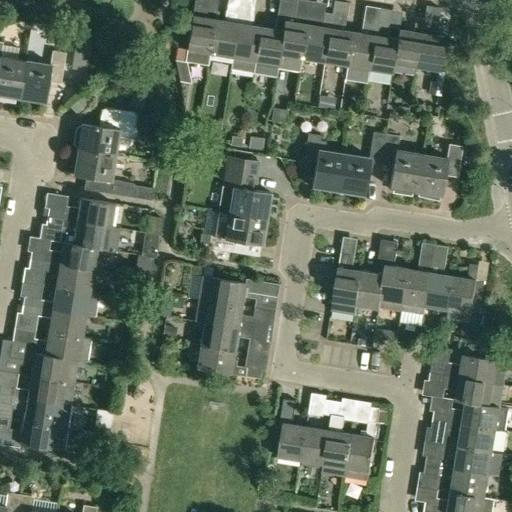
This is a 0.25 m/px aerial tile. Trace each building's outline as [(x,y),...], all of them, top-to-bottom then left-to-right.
[(202,0),(193,0),(184,61),(207,65),(208,60),(209,55),(214,20),(205,18),(205,15),(200,14),(202,0)] [(208,60),(230,63),(230,58),(240,0),(226,0),(225,9),(230,13),(228,22),(223,21),(214,20),(209,55),(208,60)] [(254,62),(260,27),(245,25),(247,15),(252,14),(254,0),(240,0),(230,58),(230,63),(228,70),(252,74),(254,62)] [(298,72),(300,59),(306,26),(291,23),(294,0),(278,0),(276,14),(284,16),(278,55),(276,65),(276,68),(298,72)] [(322,63),(345,66),(350,33),(342,31),(346,4),(332,1),(330,14),(322,63)] [(367,70),(377,9),(363,6),(358,34),(350,33),(345,66),(367,70)] [(414,68),(438,72),(443,37),(434,36),(439,8),(424,6),(422,19),(414,68)] [(390,74),(391,64),(396,39),(381,37),(385,10),(377,9),(367,70),(390,74)] [(306,26),(300,59),(322,63),(330,14),(323,13),(320,28),(316,27),(306,26)] [(276,65),(278,55),(284,16),(276,14),(274,29),(260,27),(254,62),(252,74),(274,77),(276,68),(276,65)] [(391,64),(414,68),(422,19),(415,17),(413,33),(397,30),(396,39),(391,64)] [(91,32),(77,30),(71,69),(85,71),(91,32)] [(0,41),(0,100),(11,103),(12,97),(17,98),(23,61),(17,60),(19,47),(0,44),(0,42),(0,41)] [(48,65),(23,61),(17,98),(42,103),(46,82),(59,84),(64,53),(50,51),(48,65)] [(74,148),(75,149),(113,155),(116,137),(128,139),(132,135),(133,131),(131,126),(132,115),(130,112),(104,108),(97,109),(98,110),(104,109),(106,112),(104,127),(79,123),(78,124),(73,128),(70,143),(74,148)] [(367,159),(342,155),(336,193),(362,197),(367,163),(379,165),(384,135),(371,132),(367,159)] [(310,189),(336,193),(342,155),(317,151),(320,136),(305,134),(301,165),(313,167),(310,189)] [(384,135),(379,165),(392,167),(388,188),(392,189),(391,194),(410,197),(411,192),(413,192),(420,154),(395,150),(398,137),(384,135)] [(420,154),(413,192),(417,193),(416,198),(435,201),(436,196),(439,196),(443,175),(455,177),(460,147),(447,145),(445,158),(420,154)] [(148,200),(150,188),(108,181),(113,155),(75,149),(70,175),(86,178),(84,190),(148,200)] [(254,181),(257,165),(258,164),(226,158),(217,212),(264,220),(269,194),(244,190),(246,179),(254,181)] [(44,217),(108,227),(111,204),(77,198),(75,209),(61,206),(60,211),(41,208),(40,216),(44,217)] [(200,235),(198,248),(199,248),(228,253),(238,255),(240,243),(260,246),(264,220),(217,212),(206,211),(202,235),(200,235)] [(117,229),(108,227),(44,217),(43,225),(64,229),(62,242),(70,243),(70,244),(94,248),(94,249),(104,251),(114,252),(117,229)] [(399,314),(406,270),(392,268),(396,244),(378,241),(375,260),(384,261),(376,310),(399,314)] [(27,260),(90,270),(100,272),(104,251),(94,249),(94,248),(70,244),(70,243),(62,242),(60,242),(58,256),(29,251),(27,260)] [(406,270),(399,314),(422,318),(424,307),(434,245),(421,243),(417,272),(406,270)] [(434,245),(424,307),(447,310),(453,277),(444,276),(448,247),(434,245)] [(329,312),(353,316),(354,307),(360,272),(345,270),(347,255),(338,254),(329,312)] [(27,260),(26,269),(55,273),(53,288),(87,293),(90,270),(27,260)] [(354,307),(376,310),(384,261),(375,260),(373,274),(360,272),(354,307)] [(447,310),(469,314),(471,300),(479,301),(482,282),(474,281),(477,266),(467,264),(465,279),(453,277),(447,310)] [(197,300),(204,301),(238,306),(240,297),(243,298),(244,293),(274,298),(276,285),(242,279),(242,283),(201,277),(197,300)] [(22,295),(20,305),(83,315),(96,318),(99,295),(87,293),(53,288),(51,300),(22,295)] [(194,322),(200,323),(264,334),(265,325),(253,323),(254,318),(237,315),(238,306),(204,301),(197,300),(194,322)] [(48,319),(45,332),(79,337),(83,315),(20,305),(19,314),(48,319)] [(200,323),(197,346),(231,352),(233,337),(263,342),(264,334),(200,323)] [(43,346),(29,344),(28,352),(32,353),(65,359),(75,361),(85,362),(89,339),(79,337),(45,332),(43,346)] [(75,361),(65,359),(32,353),(28,352),(29,344),(3,340),(0,355),(0,356),(30,361),(28,376),(71,383),(75,361)] [(193,369),(201,370),(256,379),(258,371),(232,366),(233,361),(229,361),(231,352),(197,346),(193,369)] [(430,364),(428,373),(493,383),(502,385),(503,383),(506,361),(497,360),(470,355),(462,354),(460,364),(449,362),(446,362),(445,367),(430,364)] [(455,400),(464,401),(499,407),(502,385),(493,383),(428,373),(427,381),(442,383),(441,388),(456,390),(455,400)] [(0,384),(0,394),(67,405),(71,383),(28,376),(26,388),(0,384)] [(0,403),(23,406),(20,421),(64,427),(67,405),(0,394),(0,403)] [(277,458),(299,462),(305,428),(291,426),(295,401),(281,399),(277,423),(282,424),(277,458)] [(329,417),(332,402),(324,401),(321,416),(329,417)] [(509,409),(499,407),(464,401),(461,416),(432,412),(430,420),(495,431),(505,432),(509,409)] [(338,419),(340,404),(332,402),(329,417),(332,418),(338,419)] [(373,439),(378,409),(369,408),(365,433),(360,432),(359,437),(350,436),(343,476),(366,480),(373,439)] [(329,432),(327,432),(322,465),(321,472),(343,476),(350,436),(345,435),(342,431),(343,430),(345,420),(338,419),(332,418),(329,432)] [(495,431),(430,420),(429,428),(455,433),(454,437),(458,438),(457,440),(456,448),(492,453),(495,431)] [(60,452),(64,427),(20,421),(18,434),(0,431),(0,445),(17,448),(17,445),(60,452)] [(322,465),(327,432),(305,428),(299,462),(322,465)] [(453,470),(488,476),(498,478),(502,455),(492,453),(456,448),(453,470)] [(438,468),(439,460),(424,457),(423,465),(438,468)] [(422,474),(437,476),(438,468),(423,465),(422,474)] [(453,470),(449,494),(484,499),(488,476),(453,470)] [(0,506),(0,511),(14,511),(17,494),(4,492),(2,507),(0,506)] [(34,511),(29,511),(31,497),(17,494),(14,511),(34,511)] [(484,499),(449,494),(447,507),(423,503),(422,511),(492,511),(494,501),(484,499)]
